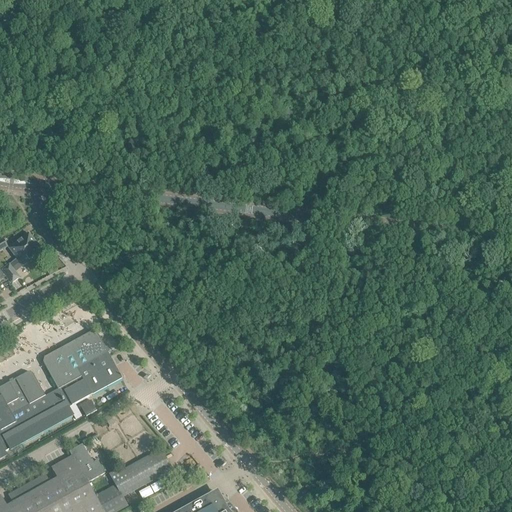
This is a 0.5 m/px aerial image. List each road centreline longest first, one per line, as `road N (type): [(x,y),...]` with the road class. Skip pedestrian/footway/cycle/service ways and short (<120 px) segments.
road 1 (tertiary): [(511,240),(42,184)]
road 2 (tertiary): [(285,511),(81,271)]
